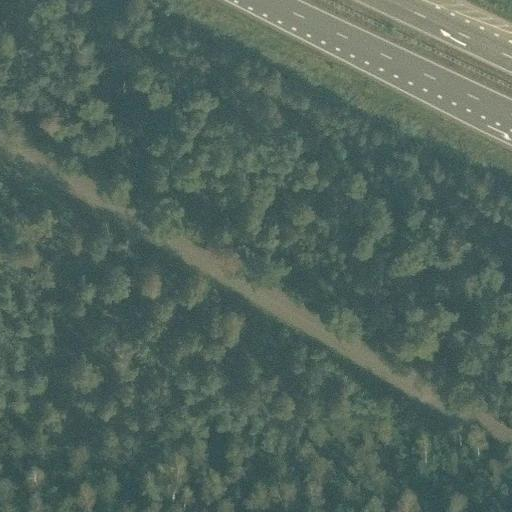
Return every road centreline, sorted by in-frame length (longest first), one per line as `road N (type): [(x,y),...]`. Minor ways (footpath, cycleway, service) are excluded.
road 1 (unclassified): [(511,445),(0,144)]
road 2 (trunk): [(264,0),(511,115)]
road 3 (trunk): [(511,58),(388,0)]
